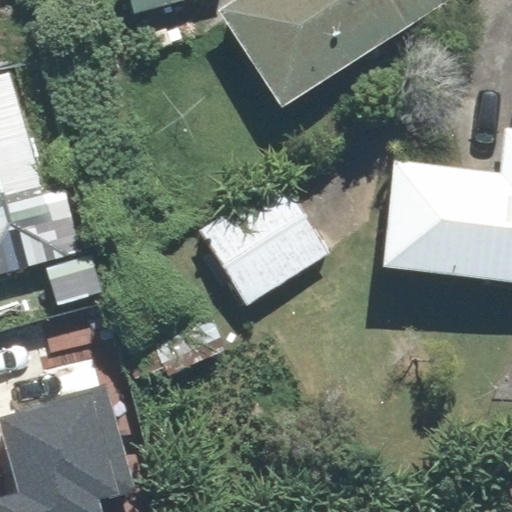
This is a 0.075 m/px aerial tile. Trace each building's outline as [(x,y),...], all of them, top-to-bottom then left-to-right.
[(129,0),(133,13),(179,0),(129,0)] [(232,0),(220,8),(283,106),(448,0),(232,0)] [(0,201),(45,188),(10,72),(0,74),(0,201)] [(396,162),(385,268),(511,281),(511,128),(506,128),(501,173),(396,162)] [(200,232),(248,305),(329,253),(282,180),(200,232)] [(226,348),(201,290),(142,316),(167,373),(226,348)] [(0,488),(0,511),(135,511),(103,386),(0,412),(0,435),(13,486),(0,488)]
